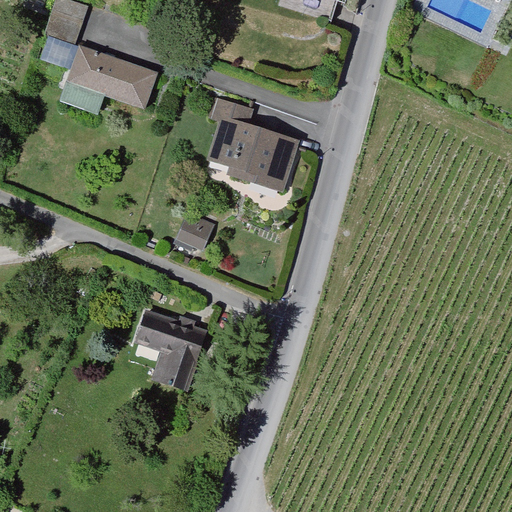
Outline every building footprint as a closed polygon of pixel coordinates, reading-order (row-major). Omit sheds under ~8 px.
[(68,0),(56,0),(46,34),(77,43),(88,6),(68,0)] [(67,67),(71,49),(47,43),(42,61),(67,67)] [(83,47),(62,103),(103,119),(110,99),(149,113),(162,77),(83,47)] [(207,165),(284,193),(301,146),(224,118),(207,165)] [(213,231),(188,221),(178,246),(202,256),(213,231)] [(157,382),(189,394),(210,334),(148,312),(137,342),(168,353),(157,382)]
